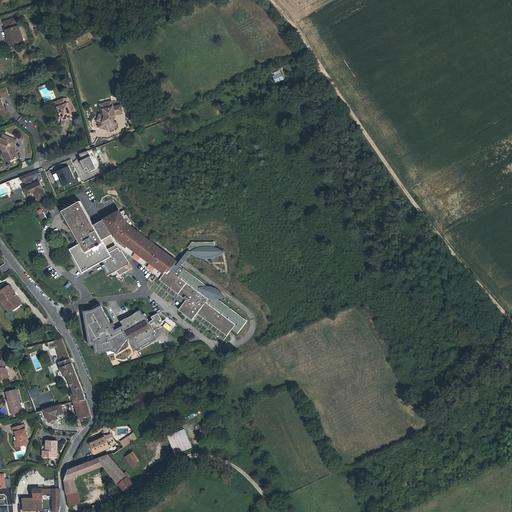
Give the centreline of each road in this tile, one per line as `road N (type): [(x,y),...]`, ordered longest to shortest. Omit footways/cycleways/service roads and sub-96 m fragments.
road 1 (track): [(272,0),(421,217),(511,322)]
road 2 (residential): [(61,511),(61,470),(92,425),(94,406),(56,316),(0,244)]
road 3 (track): [(78,511),(128,496),(158,458),(180,455),(239,467),(279,511)]
road 4 (track): [(41,164),(158,122)]
